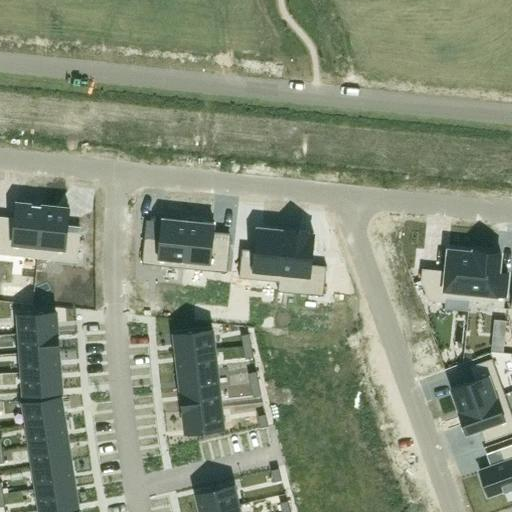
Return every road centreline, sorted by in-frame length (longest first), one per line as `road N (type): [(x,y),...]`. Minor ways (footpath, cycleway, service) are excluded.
road 1 (residential): [(511,115),(0,62)]
road 2 (residential): [(142,511),(112,317),(119,176)]
road 3 (residential): [(355,199),(357,240),(455,511)]
road 4 (residential): [(355,199),(119,176)]
road 5 (residential): [(511,214),(355,199)]
